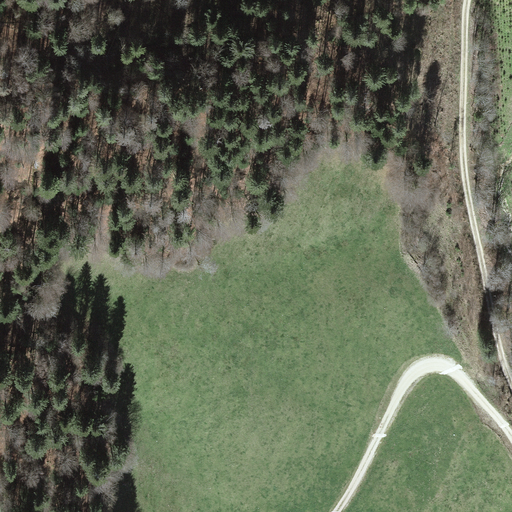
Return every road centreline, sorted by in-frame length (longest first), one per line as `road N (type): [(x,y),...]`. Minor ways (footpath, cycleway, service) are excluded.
road 1 (track): [(511,381),(466,162),(466,0)]
road 2 (track): [(335,511),(417,370),(448,369),(511,435)]
